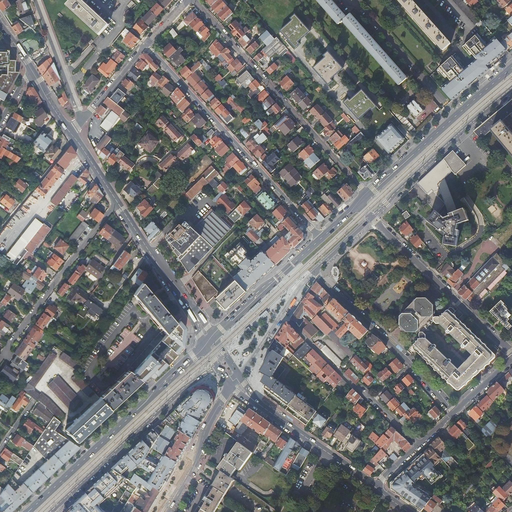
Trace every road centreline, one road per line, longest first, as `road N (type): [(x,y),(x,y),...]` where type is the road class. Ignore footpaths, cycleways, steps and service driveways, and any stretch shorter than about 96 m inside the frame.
road 1 (residential): [(146,45),(321,238)]
road 2 (residential): [(194,0),(367,194)]
road 3 (primary): [(205,345),(27,511)]
road 4 (residential): [(52,511),(218,365)]
road 5 (residential): [(455,410),(314,271)]
road 6 (residential): [(372,217),(511,351)]
road 7 (residential): [(0,356),(117,203)]
road 8 (residential): [(372,217),(511,90)]
road 9 (secondary): [(375,487),(249,396)]
road 10 (residential): [(455,114),(354,0)]
road 11 (tertiary): [(159,511),(230,383)]
road 12 (residential): [(299,257),(204,155)]
road 13 (residential): [(81,121),(35,0)]
road 14 (residential): [(370,401),(282,314)]
